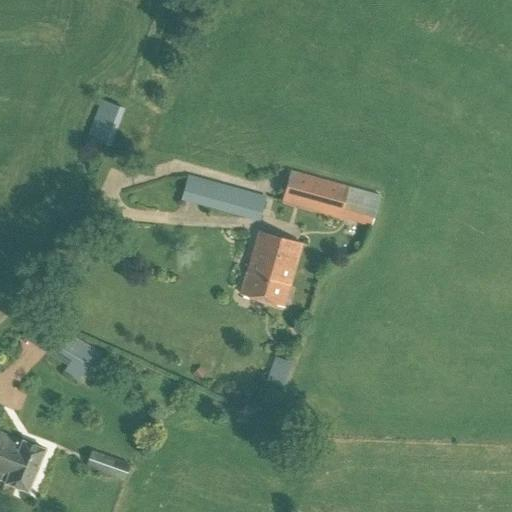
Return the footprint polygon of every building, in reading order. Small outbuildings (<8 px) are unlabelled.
[(109,147),(123,109),(101,101),(86,138),(109,147)] [(369,227),(379,196),(349,188),(291,171),(282,202),(340,220),(340,219),(369,227)] [(258,221),(265,198),(188,176),(181,199),(258,221)] [(285,307),(302,244),(258,232),(241,295),(285,307)] [(83,342),(43,318),(35,332),(33,331),(27,342),(68,367),(63,374),(77,384),(88,366),(97,371),(105,356),(83,342)] [(281,388),(289,363),(273,358),(265,382),(281,388)] [(28,493),(45,451),(0,432),(0,480),(6,483),(5,484),(28,493)] [(124,481),(130,464),(90,450),(84,467),(124,481)]
